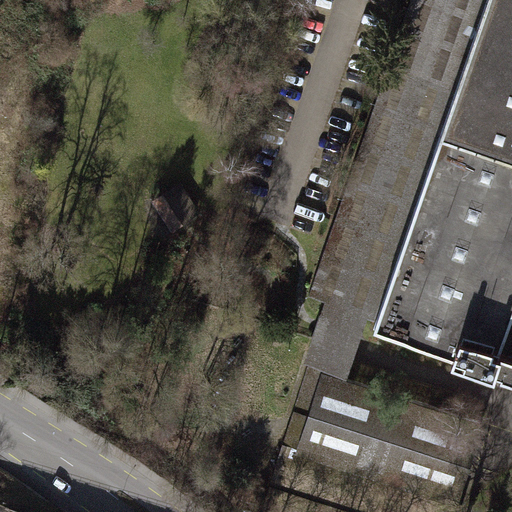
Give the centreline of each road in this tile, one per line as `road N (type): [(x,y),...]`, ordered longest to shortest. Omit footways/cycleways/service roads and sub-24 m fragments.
road 1 (primary): [(166,511),(0,421)]
road 2 (primary): [(0,427),(111,511)]
